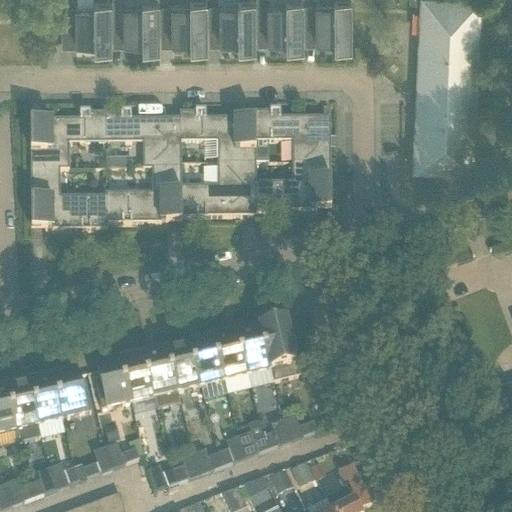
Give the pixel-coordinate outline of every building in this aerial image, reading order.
[(61,23),(61,44),(93,44),(93,50),(110,50),(110,0),(93,0),(93,6),(66,7),(61,23)] [(141,43),(141,49),(158,49),(157,0),(114,0),(115,22),(123,22),(123,43),(141,43)] [(189,43),(189,49),(206,49),(205,0),(188,0),(189,6),(163,6),(163,21),(171,21),(171,43),(189,43)] [(237,43),(237,49),(254,48),(253,0),(236,0),(237,5),(211,6),(211,21),(219,21),(219,43),(237,43)] [(285,42),(285,48),(302,48),(301,0),(258,0),(259,21),(267,20),(267,42),(285,42)] [(333,48),(350,48),(349,0),(332,0),(333,5),(307,5),(307,20),(315,20),(315,42),(333,42),(333,48)] [(471,0),(419,0),(420,6),(415,109),(424,109),(424,120),(417,121),(418,143),(420,171),(470,168),(467,118),(466,118),(467,111),(475,112),(480,0),(471,0)] [(270,114),(254,114),(254,165),(255,165),(255,144),(291,144),(291,165),(330,165),(329,125),(315,125),(315,120),(279,120),(279,112),(270,113),(270,114)] [(253,120),(241,120),(205,121),(205,113),(195,113),(195,115),(179,115),(180,171),(181,171),(180,145),(217,145),(217,166),(254,165),(254,114),(253,114),(253,120)] [(44,128),(29,128),(30,172),(68,172),(68,147),(105,146),(105,115),(89,116),(89,114),(80,114),(80,122),(44,122),(44,128)] [(120,115),(105,115),(105,146),(142,146),(142,171),(180,171),(179,115),(179,127),(166,127),(166,121),(130,121),(130,114),(120,114),(120,115)] [(116,160),(105,160),(106,171),(116,171),(116,160)] [(181,171),(180,171),(180,220),(196,220),(196,221),(206,221),(206,220),(242,219),(242,213),(255,213),(254,165),(217,166),(217,189),(181,189),(181,171)] [(255,165),(254,165),(255,213),(256,213),(271,213),(271,215),(280,214),(280,213),(330,213),(330,165),(291,165),(292,185),(255,185),(255,165)] [(151,195),(106,196),(106,232),(107,232),(107,226),(121,226),(121,228),(131,227),(131,226),(167,226),(167,220),(180,220),(180,171),(142,171),(142,172),(151,172),(151,195)] [(68,172),(30,172),(30,227),(44,227),(44,233),(80,232),(80,234),(90,234),(90,232),(106,232),(106,196),(105,196),(105,199),(59,199),(59,173),(68,173),(68,172)] [(260,330),(271,372),(274,385),(303,378),(294,340),(289,342),(285,324),(260,330)] [(271,372),(260,330),(237,336),(247,378),(271,372)] [(247,378),(237,336),(214,341),(224,383),(247,378)] [(224,383),(214,341),(190,347),(201,389),(224,383)] [(201,389),(190,347),(167,352),(177,394),(201,389)] [(167,352),(144,358),(154,400),(177,394),(167,352)] [(144,358),(120,363),(131,406),(154,400),(144,358)] [(131,406),(120,363),(96,369),(100,387),(95,388),(101,413),(131,406)] [(75,374),(50,380),(60,422),(90,415),(84,391),(79,392),(75,374)] [(50,380),(27,386),(37,428),(60,422),(50,380)] [(37,428),(27,386),(4,391),(14,434),(17,446),(40,441),(37,428)] [(511,386),(494,394),(506,425),(511,422),(511,386)] [(0,436),(14,434),(4,391),(0,392),(0,436)] [(103,428),(107,447),(119,444),(114,425),(103,428)] [(313,425),(306,427),(299,430),(303,440),(316,435),(313,425)] [(272,436),(262,439),(267,453),(277,449),(272,436)] [(262,439),(253,443),(258,457),(267,453),(262,439)] [(135,452),(128,454),(121,457),(125,467),(139,462),(135,452)] [(219,460),(223,470),(232,466),(229,456),(219,460)] [(223,470),(219,460),(209,463),(213,473),(223,470)] [(96,466),(89,469),(82,472),(86,482),(100,477),(96,466)] [(306,466),(291,474),(300,491),(315,483),(306,466)] [(318,468),(310,472),(316,484),(325,480),(318,468)] [(346,492),(325,502),(330,511),(359,511),(371,506),(351,468),(337,475),(346,492)] [(63,475),(69,488),(79,484),(74,471),(63,475)] [(174,477),(177,487),(187,483),(184,473),(174,477)] [(270,481),(269,481),(274,492),(290,485),(285,474),(284,474),(270,481)] [(177,487),(174,477),(164,480),(168,490),(177,487)] [(28,488),(34,501),(43,498),(38,484),(28,488)] [(34,501),(28,488),(19,491),(24,505),(34,501)] [(239,492),(221,498),(227,511),(242,511),(247,509),(239,492)] [(122,511),(118,497),(100,504),(103,511),(122,511)] [(330,511),(325,502),(306,511),(330,511)]
